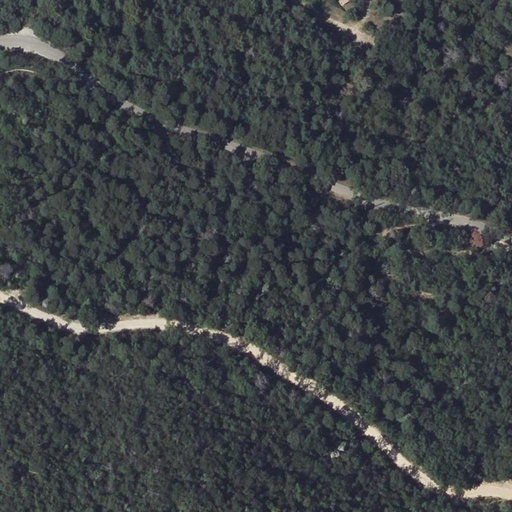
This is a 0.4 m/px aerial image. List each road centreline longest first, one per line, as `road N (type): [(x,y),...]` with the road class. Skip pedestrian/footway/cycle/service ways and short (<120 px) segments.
road 1 (track): [(511,497),(434,490),(351,417),(258,355),(192,329),(70,325),(0,296)]
road 2 (residential): [(0,40),(62,55),(160,125),(511,243)]
